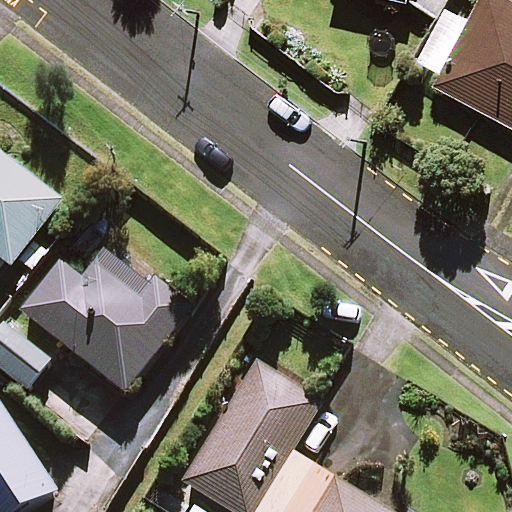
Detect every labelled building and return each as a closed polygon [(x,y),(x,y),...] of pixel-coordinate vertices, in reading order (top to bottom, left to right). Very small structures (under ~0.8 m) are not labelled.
[(453,7),(424,63),(445,74),(439,85),(511,124),(511,0),(486,0),(476,19),(453,7)] [(0,287),(65,204),(0,154),(0,287)] [(193,314),(110,250),(86,281),(64,265),(25,316),(130,396),(193,314)] [(55,363),(11,327),(0,340),(0,368),(30,393),(55,363)] [(220,511),(223,508),(229,511),(388,511),(293,454),(326,401),(262,362),(186,485),(202,495),(192,511),(220,511)] [(30,511),(59,493),(0,407),(0,511),(30,511)]
